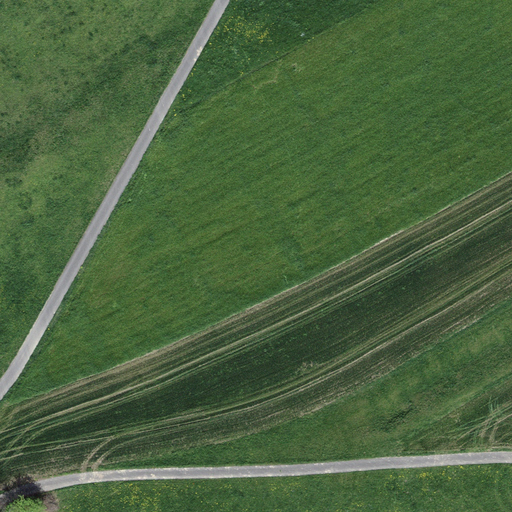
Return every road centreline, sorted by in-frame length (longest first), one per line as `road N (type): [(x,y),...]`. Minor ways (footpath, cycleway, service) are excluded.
road 1 (track): [(0,500),(102,476),(511,457)]
road 2 (track): [(222,0),(0,389)]
